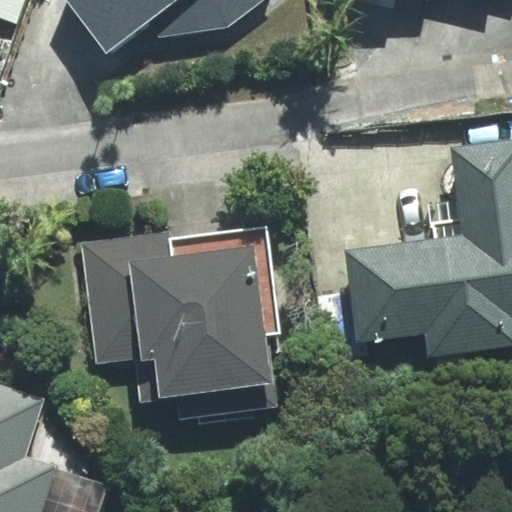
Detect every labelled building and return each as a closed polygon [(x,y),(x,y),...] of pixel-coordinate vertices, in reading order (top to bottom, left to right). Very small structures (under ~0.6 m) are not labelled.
[(0,0),(0,13),(19,20),(26,0),(0,0)] [(74,0),(116,54),(157,23),(164,33),(230,24),(261,0),(74,0)] [(511,144),(472,150),(483,237),(362,253),(373,348),(441,338),(444,364),(511,355),(511,144)] [(89,245),(105,365),(144,360),(149,406),(187,400),(190,421),(291,408),(288,389),(295,389),(289,337),(293,336),(280,228),(178,241),(177,233),(89,245)] [(373,356),(366,288),(321,293),(330,362),(373,356)] [(55,401),(0,383),(0,511),(55,511),(69,468),(37,458),(55,401)] [(325,428),(285,448),(298,472),(337,452),(325,428)]
